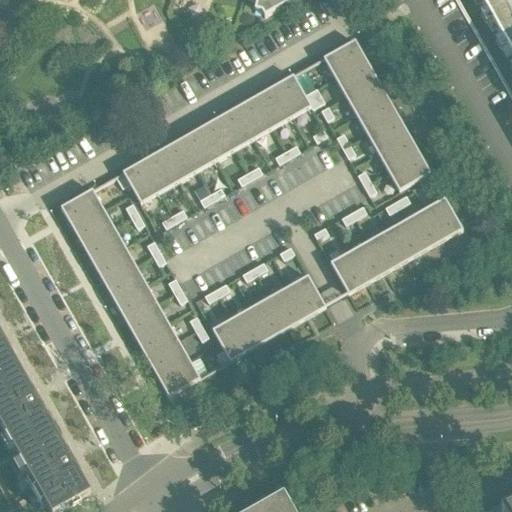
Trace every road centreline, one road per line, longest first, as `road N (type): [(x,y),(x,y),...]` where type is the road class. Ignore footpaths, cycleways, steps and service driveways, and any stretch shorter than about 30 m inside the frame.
road 1 (residential): [(344,27),(0,219)]
road 2 (residential): [(155,499),(0,219)]
road 3 (residential): [(155,499),(243,451),(354,428)]
road 4 (residential): [(354,428),(511,416)]
